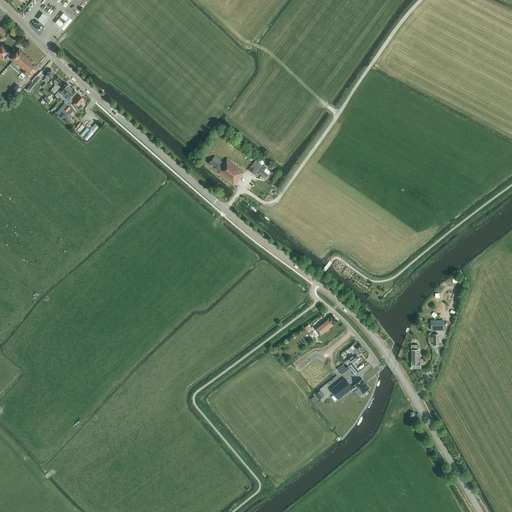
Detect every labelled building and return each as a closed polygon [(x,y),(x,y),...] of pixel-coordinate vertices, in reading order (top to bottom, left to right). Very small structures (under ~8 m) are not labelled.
[(43,9),(38,16),(43,20),(48,13),(43,9)] [(65,21),(60,17),(58,19),(63,24),(60,27),(64,31),(72,21),(68,17),(65,21)] [(0,56),(1,58),(4,60),(7,57),(9,59),(11,58),(8,55),(11,52),(2,44),(0,42),(0,56)] [(13,55),(11,58),(9,59),(13,62),(14,61),(17,63),(17,64),(18,64),(21,67),(20,67),(21,67),(22,68),(22,69),(21,70),(23,72),(22,72),(29,78),(32,74),(31,74),(33,72),(33,71),(35,69),(36,69),(35,69),(34,66),(35,66),(34,65),(34,66),(32,64),(33,62),(32,62),(33,61),(33,60),(32,61),(29,58),(30,58),(29,57),(29,58),(26,55),(26,54),(25,55),(22,52),(23,52),(22,51),(22,52),(19,50),(20,49),(19,49),(18,49),(16,52),(13,55)] [(50,80),(55,74),(53,72),(53,71),(53,70),(51,69),(50,69),(44,75),(46,77),(43,80),(45,82),(41,86),(44,88),(48,84),(47,83),(49,80),(50,80)] [(58,85),(62,80),(60,78),(56,75),(52,80),(55,83),(54,84),(55,85),(51,90),(54,93),(60,87),(58,85)] [(64,96),(71,88),(69,86),(69,85),(69,84),(67,83),(66,83),(61,88),(60,87),(57,90),(54,94),(57,96),(60,93),(64,96)] [(22,89),(17,85),(8,96),(12,100),(22,89)] [(73,89),(71,88),(64,96),(67,99),(64,102),(68,105),(73,99),(72,98),(77,92),(76,92),(76,91),(75,90),(74,90),(73,89)] [(78,106),(84,99),(79,95),(74,101),(75,103),(73,105),(76,107),(78,105),(78,106)] [(67,105),(64,109),(60,113),(61,114),(61,113),(65,116),(66,114),(67,115),(69,113),(70,114),(74,118),(73,119),(78,123),(80,120),(74,115),(71,113),(73,110),(67,105)] [(87,125),(80,133),(83,136),(90,129),(87,125)] [(91,128),(84,136),(88,140),(95,132),(91,128)] [(265,162),(256,155),(254,158),(256,160),(248,170),(255,175),(262,165),(265,162)] [(241,176),(244,172),(227,158),(224,162),(223,161),(223,162),(214,156),(208,163),(219,172),(218,173),(234,186),(242,176),(241,176)] [(267,167),(264,165),(259,172),(266,177),(268,174),(264,171),(267,167)] [(337,321),(332,314),(315,328),(320,335),(337,321)] [(353,363),(359,358),(357,356),(365,350),(361,344),(355,349),(357,352),(356,354),(355,353),(349,358),(352,363),(353,363)] [(420,361),(419,361),(419,349),(411,349),(411,361),(411,369),(420,369),(420,361)] [(359,371),(356,366),(353,363),(352,363),(348,366),(355,374),(359,371)] [(345,379),(331,390),(338,398),(350,389),(352,387),(345,379)] [(352,387),(350,389),(352,391),(357,387),(362,394),(369,388),(362,379),(355,384),(355,385),(352,387)]
